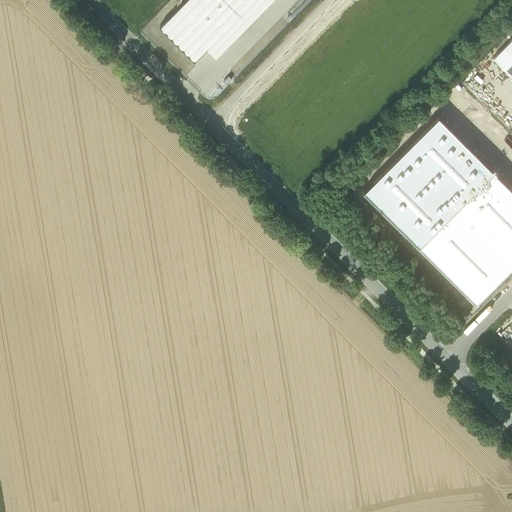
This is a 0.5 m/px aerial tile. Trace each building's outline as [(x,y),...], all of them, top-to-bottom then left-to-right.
[(195,60),(208,47),(254,0),(185,0),(160,26),(195,60)] [(254,0),(208,47),(217,56),(271,0),(254,0)] [(511,37),(494,56),(511,74),(511,37)] [(229,75),(223,81),(226,84),(232,78),(229,75)] [(459,133),(439,114),(365,189),(476,300),(511,264),(511,187),(505,187),(505,179),(477,150),(468,151),(468,143),(467,141),(459,141),(459,133)] [(470,326),(488,309),(483,305),(466,322),(470,326)]
